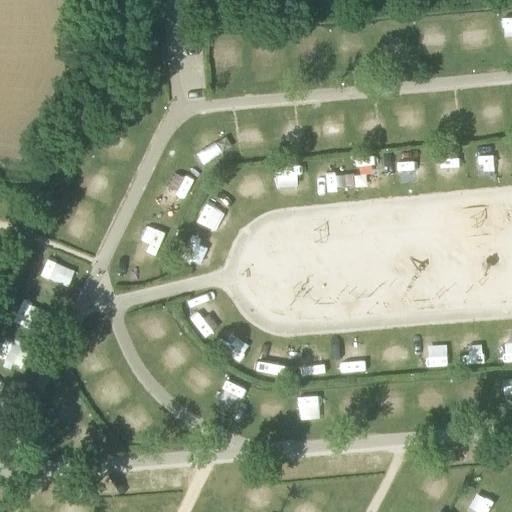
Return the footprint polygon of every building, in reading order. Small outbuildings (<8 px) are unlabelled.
[(511,14),(499,16),(500,38),(511,37),(511,14)] [(486,41),(485,19),(462,21),(464,43),(486,41)] [(416,26),(418,47),(430,46),(430,34),(440,33),(439,24),(416,26)] [(373,28),(374,59),(403,58),(403,37),(399,37),(398,27),(373,28)] [(335,32),(337,56),(361,54),(360,31),(335,32)] [(234,38),(213,39),(215,67),(235,66),(234,38)] [(275,67),(274,40),(254,40),(255,68),(275,67)] [(140,118),(147,100),(123,90),(116,108),(140,118)] [(417,117),(400,116),(399,136),(416,136),(417,117)] [(386,120),(364,121),(365,140),(387,139),(386,120)] [(340,124),(320,125),(320,144),(341,144),(340,124)] [(280,131),(281,151),(304,150),(303,130),(280,131)] [(203,164),(223,154),(212,131),(192,140),(203,164)] [(125,163),(132,144),(103,134),(96,152),(125,163)] [(477,144),(478,166),(503,165),(502,143),(477,144)] [(434,149),(434,170),(459,170),(459,149),(434,149)] [(400,185),(418,184),(417,152),(398,152),(400,185)] [(355,161),(357,181),(377,179),(375,159),(355,161)] [(337,183),(334,164),(312,168),(315,187),(337,183)] [(158,179),(149,196),(178,212),(187,194),(158,179)] [(62,205),(52,227),(82,240),(92,218),(62,205)] [(140,217),(134,236),(163,245),(170,227),(140,217)] [(203,260),(203,251),(186,250),(186,260),(203,260)] [(48,289),(56,267),(36,260),(28,283),(48,289)] [(50,289),(61,294),(69,275),(57,271),(50,289)] [(227,334),(214,350),(229,362),(242,346),(227,334)] [(423,363),(443,362),(442,342),(422,342),(423,363)] [(0,345),(0,359),(7,362),(11,349),(0,345)] [(81,378),(100,369),(93,353),(74,363),(81,378)] [(341,373),(362,373),(362,353),(341,353),(341,373)] [(385,368),(402,366),(401,356),(384,358),(385,368)] [(266,374),(289,379),(291,371),(268,366),(266,374)] [(108,380),(89,392),(100,412),(120,400),(108,380)] [(225,382),(216,393),(239,411),(248,401),(225,382)] [(417,404),(439,404),(438,384),(417,385),(417,404)] [(68,389),(45,407),(62,428),(85,410),(68,389)] [(401,409),(400,389),(376,389),(377,410),(401,409)] [(251,411),(272,415),(275,397),(255,393),(251,411)] [(359,411),(360,394),(336,393),(335,411),(359,411)] [(294,397),(295,418),(317,417),(317,397),(294,397)] [(113,419),(125,438),(143,427),(131,407),(113,419)] [(78,447),(96,436),(87,421),(69,431),(78,447)] [(439,502),(454,483),(439,471),(424,490),(439,502)] [(257,485),(257,506),(277,506),(277,485),(257,485)] [(454,511),(472,511),(480,495),(460,487),(450,510),(454,511)]
